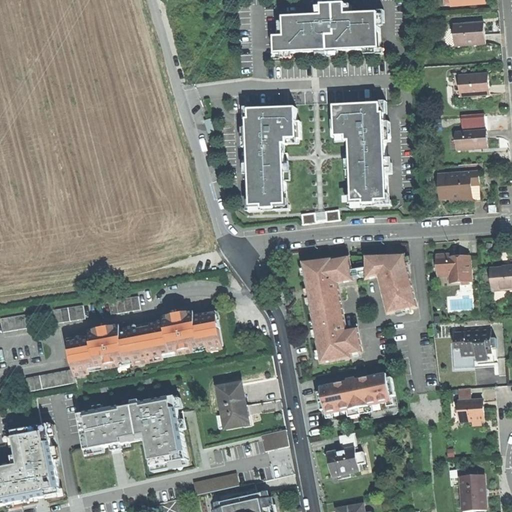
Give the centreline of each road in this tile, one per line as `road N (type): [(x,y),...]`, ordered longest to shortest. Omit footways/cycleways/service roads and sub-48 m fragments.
road 1 (residential): [(511,223),(281,239),(241,253)]
road 2 (residential): [(241,253),(281,324),(315,511)]
road 3 (residential): [(241,253),(226,239),(155,0)]
road 4 (track): [(0,296),(241,253)]
